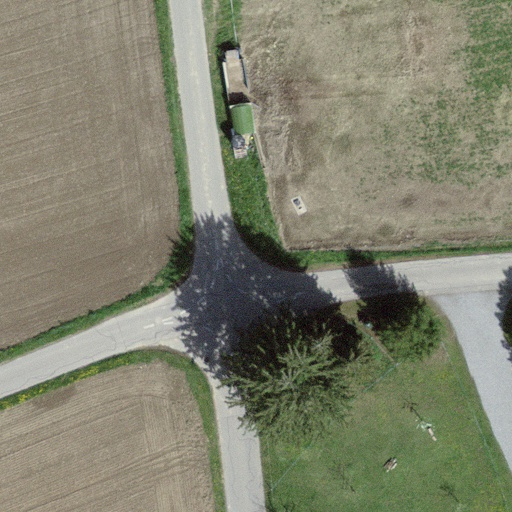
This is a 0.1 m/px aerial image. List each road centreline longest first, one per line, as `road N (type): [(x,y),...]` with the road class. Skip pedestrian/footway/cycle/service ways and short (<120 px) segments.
road 1 (unclassified): [(214,311),(182,0)]
road 2 (unclassified): [(214,311),(348,288),(511,281)]
road 3 (unclassified): [(0,375),(214,311)]
road 4 (unclassified): [(248,511),(214,311)]
